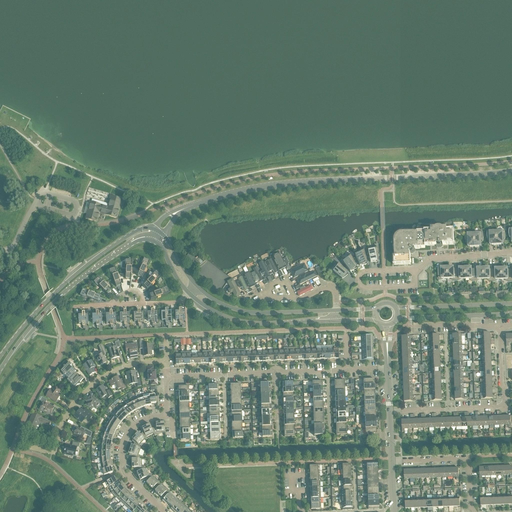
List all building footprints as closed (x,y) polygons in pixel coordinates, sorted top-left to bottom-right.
[(108,208),(91,203),(86,218),(96,221),(99,212),(116,217),(120,202),(111,199),(110,201),(109,201),(108,204),(109,205),(108,208)] [(454,244),(453,229),(446,230),(446,229),(441,229),(441,230),(436,231),(436,229),(431,229),(431,230),(424,231),(424,232),(425,246),(438,245),(439,246),(440,246),(442,247),(442,246),(443,245),(454,244)] [(496,245),(496,232),(491,232),(488,232),(488,231),(487,231),(487,233),(487,235),(487,237),(487,239),(488,241),(488,240),(490,240),(490,245),(496,245)] [(505,233),(504,231),(501,232),(496,232),(496,245),(503,245),(502,239),(504,240),(505,240),(505,238),(505,236),(505,234),(505,233)] [(424,232),(417,232),(417,234),(410,234),(410,236),(406,236),(406,234),(402,234),(400,235),(398,235),(397,237),(395,238),(395,240),(395,242),(395,246),(397,246),(397,250),(395,250),(395,257),(394,257),(394,265),(410,264),(410,253),(411,254),(412,254),(412,252),(412,251),(413,251),(413,250),(414,248),(414,249),(421,248),(421,247),(425,247),(425,246),(424,232)] [(474,247),(474,234),(469,234),(466,234),(466,233),(465,233),(465,235),(465,237),(465,239),(465,241),(466,243),(466,242),(468,242),(468,247),(474,247)] [(483,235),(482,233),(479,234),(474,234),(474,247),(481,247),(481,241),(483,242),(482,242),(483,242),(483,240),(483,238),(483,236),(483,235)] [(378,263),(378,247),(377,247),(377,248),(376,248),(375,248),(374,249),(372,250),(371,251),(368,252),(370,262),(378,261),(378,263)] [(368,265),(364,250),(363,250),(362,251),(361,251),(360,252),(359,253),(358,254),(355,256),(359,266),(367,263),(367,265),(368,265)] [(285,268),(278,254),(273,256),(280,270),(285,268)] [(358,269),(350,255),(349,256),(348,257),(347,258),(347,259),(346,261),(343,263),(350,272),(356,267),(357,269),(358,269)] [(277,272),(270,258),(265,260),(272,275),(277,272)] [(146,270),(150,261),(144,259),(141,264),(142,264),(140,269),(137,276),(142,278),(145,273),(147,270),(146,270)] [(269,276),(262,262),(257,264),(264,278),(269,276)] [(349,275),(338,263),(337,264),(337,266),(336,267),(336,268),(336,269),(333,272),(342,279),(347,273),(348,275),(349,275)] [(303,264),(289,271),(292,277),(306,270),(303,264)] [(261,280),(254,266),(249,268),(256,282),(261,280)] [(448,279),(447,268),(445,268),(445,267),(444,267),(444,268),(438,268),(438,267),(438,278),(437,278),(437,279),(437,280),(438,281),(438,282),(439,282),(439,281),(440,281),(441,281),(442,280),(443,280),(444,279),(448,279)] [(457,281),(456,268),(453,269),(453,268),(450,268),(450,267),(449,267),(450,268),(447,268),(448,279),(451,279),(451,280),(452,280),(453,281),(454,281),(455,281),(456,281),(457,281)] [(118,277),(115,268),(109,270),(111,275),(112,275),(113,280),(116,287),(121,286),(119,280),(120,280),(119,277),(118,277)] [(465,279),(465,268),(463,268),(462,268),(456,268),(457,281),(458,281),(459,281),(460,281),(460,280),(461,280),(462,279),(465,279)] [(475,282),(474,269),(471,269),(471,268),(468,268),(465,268),(465,279),(469,279),(469,280),(470,280),(471,281),(472,281),(473,281),(474,282),(475,282)] [(484,279),(483,268),(481,269),(481,268),(480,268),(480,269),(474,269),(475,282),(476,282),(477,281),(478,281),(479,280),(480,280),(484,279)] [(493,282),(492,269),(489,269),(489,268),(486,268),(483,268),(484,279),(487,279),(487,280),(488,281),(489,281),(490,282),(491,282),(492,282),(493,282)] [(502,280),(501,269),(499,269),(499,268),(498,268),(498,269),(492,269),(493,282),(494,282),(495,282),(496,281),(497,280),(498,280),(502,280)] [(511,282),(510,269),(507,270),(507,269),(504,269),(504,268),(504,269),(501,269),(502,280),(505,280),(505,281),(506,281),(507,282),(508,282),(509,282),(510,282),(511,282)] [(154,283),(160,276),(156,271),(152,276),(153,276),(149,280),(144,286),(147,289),(152,285),(155,283),(154,283)] [(255,286),(248,272),(243,274),(250,288),(255,286)] [(308,272),(294,279),(297,285),(311,278),(308,272)] [(247,290),(240,275),(235,278),(242,292),(247,290)] [(105,284),(98,278),(93,282),(97,286),(98,286),(102,289),(107,295),(111,291),(107,287),(107,286),(105,284)] [(239,294),(232,279),(227,282),(234,296),(239,294)] [(312,282),(299,289),(302,295),(316,288),(312,282)] [(169,293),(166,287),(161,289),(162,290),(157,292),(149,295),(151,300),(157,298),(157,299),(160,298),(160,297),(169,293)] [(100,297),(94,294),(91,292),(91,293),(82,290),(80,296),(85,298),(85,297),(90,299),(98,302),(100,297)] [(185,320),(185,311),(181,311),(181,308),(179,308),(179,311),(175,311),(175,314),(175,317),(175,320),(179,320),(179,323),(180,322),(180,325),(182,325),(182,328),(185,328),(185,322),(185,320)] [(157,321),(157,312),(154,312),(154,309),(151,309),(151,312),(147,312),(147,315),(147,319),(148,321),(151,321),(151,324),(152,324),(152,326),(154,326),(154,329),(158,329),(157,323),(158,323),(157,321)] [(171,320),(171,311),(167,311),(167,309),(165,309),(165,312),(161,312),(161,315),(161,318),(161,321),(165,321),(165,323),(166,323),(166,326),(168,326),(168,328),(171,328),(171,323),(171,320)] [(130,322),(129,313),(126,313),(126,310),(123,311),(123,313),(120,313),(120,316),(120,320),(120,323),(124,322),(124,325),(124,328),(126,327),(126,330),(130,330),(130,324),(130,322)] [(143,321),(143,312),(140,312),(140,310),(137,310),(137,313),(133,313),(133,316),(134,319),(134,322),(138,322),(138,324),(138,327),(140,327),(140,330),(144,329),(144,324),(144,321),(143,321)] [(116,322),(115,313),(112,314),(112,311),(109,311),(109,314),(106,314),(106,317),(106,320),(106,323),(110,323),(110,325),(111,325),(111,328),(112,328),(113,331),(116,330),(116,325),(116,322)] [(88,323),(88,314),(84,315),(84,312),(82,312),(82,315),(78,315),(78,318),(78,321),(78,324),(82,324),(82,326),(83,326),(83,329),(85,329),(85,332),(88,331),(88,326),(88,323)] [(102,323),(102,314),(98,314),(98,312),(96,312),(96,314),(92,314),(92,317),(92,321),(92,324),(96,323),(96,326),(97,326),(97,329),(99,329),(99,331),(102,331),(102,325),(102,323)] [(119,357),(117,348),(121,347),(119,341),(115,342),(116,346),(108,348),(111,359),(119,357)] [(152,355),(151,344),(143,345),(142,343),(139,343),(140,349),(143,349),(144,356),(152,355)] [(137,353),(135,344),(125,345),(126,353),(129,352),(130,358),(138,357),(137,355),(138,355),(138,353),(137,353)] [(106,362),(104,356),(106,355),(102,345),(98,346),(101,354),(95,356),(99,365),(106,362)] [(92,368),(95,367),(91,360),(83,365),(89,376),(95,372),(92,368)] [(76,371),(71,366),(71,365),(69,363),(65,366),(63,366),(63,368),(61,371),(63,373),(63,374),(68,379),(75,372),(76,371)] [(155,379),(155,371),(153,372),(153,367),(146,367),(146,377),(148,376),(148,381),(151,381),(151,385),(158,385),(157,379),(155,379)] [(128,385),(137,383),(137,387),(141,386),(140,379),(137,380),(135,371),(126,373),(128,385)] [(83,379),(81,377),(80,377),(75,372),(68,379),(67,380),(72,386),(73,385),(75,387),(78,385),(80,385),(80,383),(83,379)] [(120,383),(118,377),(111,379),(112,380),(109,381),(111,387),(115,385),(117,390),(120,388),(121,390),(126,388),(123,381),(120,383)] [(106,392),(102,386),(96,390),(101,398),(103,397),(105,399),(107,398),(107,399),(113,395),(109,390),(106,392)] [(59,395),(56,394),(57,393),(58,393),(60,391),(55,387),(51,391),(50,390),(46,397),(55,402),(59,395)] [(101,403),(99,402),(90,395),(88,398),(85,401),(87,403),(85,405),(91,410),(92,408),(94,408),(96,409),(100,405),(101,403)] [(52,411),(54,407),(45,403),(47,400),(42,397),(40,401),(43,402),(39,410),(50,415),(52,415),(53,416),(54,415),(55,414),(55,413),(54,413),(54,412),(52,411)] [(146,408),(143,398),(137,400),(141,408),(144,407),(144,409),(146,408)] [(141,408),(137,400),(132,403),(137,412),(138,411),(138,410),(141,408)] [(137,412),(132,403),(127,406),(132,413),(134,411),(135,413),(137,412)] [(132,413),(127,406),(122,409),(128,417),(130,416),(129,415),(132,413)] [(89,420),(93,415),(87,410),(85,413),(80,409),(74,417),(82,423),(86,418),(89,420)] [(128,417),(122,409),(118,413),(124,419),(126,417),(127,418),(128,417)] [(50,422),(40,418),(41,417),(32,413),(27,426),(35,430),(37,425),(39,426),(40,423),(49,426),(50,422)] [(124,419),(118,413),(117,413),(114,417),(122,424),(124,422),(123,421),(124,419)] [(122,424),(114,417),(113,418),(112,417),(108,422),(117,428),(119,425),(120,426),(122,424)] [(117,428),(108,422),(105,427),(107,428),(116,433),(117,431),(116,430),(117,428)] [(153,434),(154,436),(156,435),(156,433),(164,433),(164,423),(155,423),(156,425),(154,425),(154,428),(151,429),(153,434)] [(153,434),(151,429),(149,424),(146,426),(145,424),(139,427),(142,433),(140,435),(145,440),(147,439),(146,437),(153,434)] [(92,433),(82,428),(81,429),(77,427),(76,428),(75,427),(74,427),(72,430),(72,432),(74,432),(74,433),(83,438),(84,434),(90,437),(91,436),(92,433)] [(116,434),(116,433),(107,428),(106,429),(105,432),(105,434),(113,437),(114,434),(116,434)] [(145,440),(140,435),(137,433),(132,439),(133,440),(132,441),(134,443),(133,446),(140,449),(141,447),(139,445),(145,440)] [(112,440),(113,437),(105,434),(104,436),(103,438),(103,440),(113,442),(113,440),(112,440)] [(65,445),(64,453),(65,454),(65,455),(73,457),(73,455),(75,456),(76,447),(78,448),(79,443),(72,442),(72,446),(65,445)] [(140,449),(133,446),(131,445),(128,453),(130,454),(129,455),(132,456),(132,459),(140,459),(140,457),(138,456),(141,449),(140,449)] [(140,459),(132,459),(131,459),(132,465),(132,468),(133,468),(133,470),(137,469),(138,472),(145,469),(144,467),(142,467),(142,459),(140,459)] [(112,473),(111,469),(113,469),(112,467),(102,470),(104,475),(112,473)] [(149,476),(146,468),(145,469),(138,472),(136,473),(140,480),(141,480),(142,481),(145,480),(147,482),(152,476),(151,475),(149,476)] [(158,482),(159,482),(155,478),(153,476),(152,476),(147,482),(146,483),(152,489),(153,488),(155,490),(160,484),(158,482)] [(117,480),(116,481),(114,477),(104,483),(107,488),(108,487),(118,482),(117,480)] [(112,492),(122,485),(121,483),(120,484),(118,482),(108,487),(112,492)] [(170,492),(161,483),(160,484),(155,490),(156,490),(154,491),(161,497),(162,496),(164,498),(170,492)] [(116,497),(124,490),(122,487),(123,486),(122,485),(112,492),(116,497)] [(122,500),(129,492),(127,491),(126,492),(124,490),(116,497),(120,502),(122,500)] [(126,504),(132,497),(129,495),(130,494),(129,492),(122,500),(120,502),(124,505),(125,504),(126,504)] [(169,505),(176,498),(170,492),(164,498),(162,501),(165,504),(166,503),(169,505)] [(128,509),(137,500),(135,499),(134,500),(132,497),(126,504),(125,504),(124,505),(128,509)] [(173,511),(182,503),(176,498),(169,505),(172,508),(171,509),(173,511)] [(132,511),(139,504),(137,502),(138,501),(137,500),(128,509),(130,511),(132,511)] [(352,510),(352,504),(352,502),(342,503),(342,510),(352,510)] [(185,511),(188,509),(182,503),(173,511),(185,511)]
